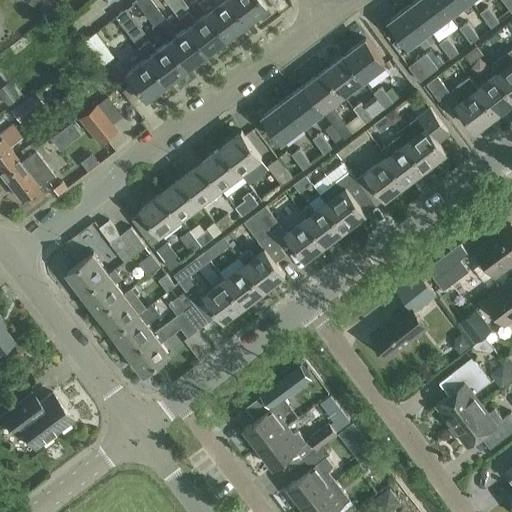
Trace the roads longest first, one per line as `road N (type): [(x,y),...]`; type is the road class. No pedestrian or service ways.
road 1 (residential): [(8,259),(333,15)]
road 2 (residential): [(463,511),(306,305)]
road 3 (residential): [(306,305),(506,153)]
road 4 (residential): [(137,433),(8,259)]
road 5 (residential): [(179,400),(306,305)]
road 6 (residential): [(265,511),(179,400)]
road 7 (residential): [(137,433),(35,511)]
